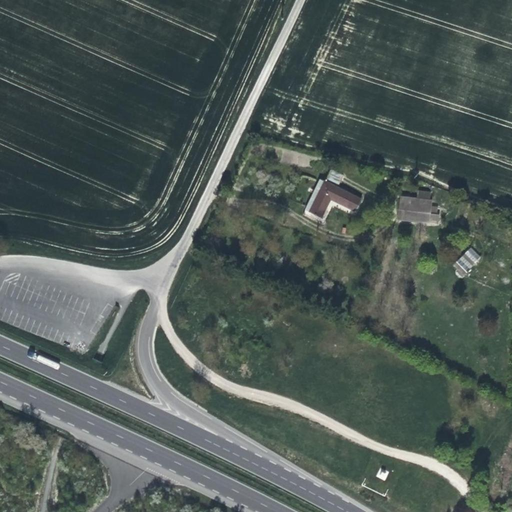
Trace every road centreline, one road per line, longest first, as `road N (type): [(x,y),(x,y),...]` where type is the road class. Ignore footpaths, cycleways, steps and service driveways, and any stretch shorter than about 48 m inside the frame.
road 1 (track): [(485,511),(437,465),(208,375),(155,306)]
road 2 (unclassified): [(252,462),(153,380),(142,352),(164,285),(0,264)]
road 3 (track): [(164,285),(298,0)]
road 4 (primary): [(0,380),(277,511)]
road 5 (primary): [(252,462),(0,345)]
